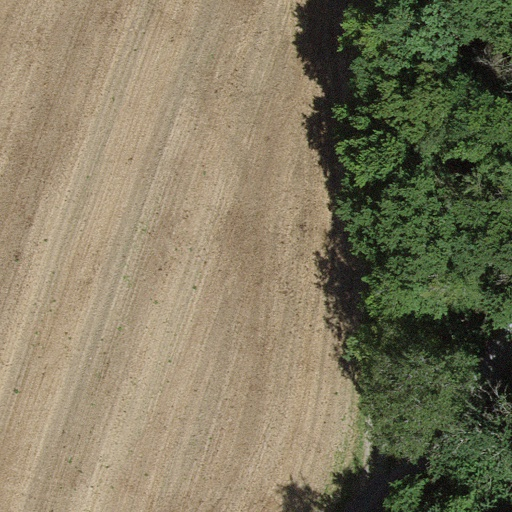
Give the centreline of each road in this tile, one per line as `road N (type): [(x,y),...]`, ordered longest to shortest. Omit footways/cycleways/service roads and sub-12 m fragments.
road 1 (track): [(418,0),(417,145),(377,511)]
road 2 (track): [(511,344),(379,511)]
